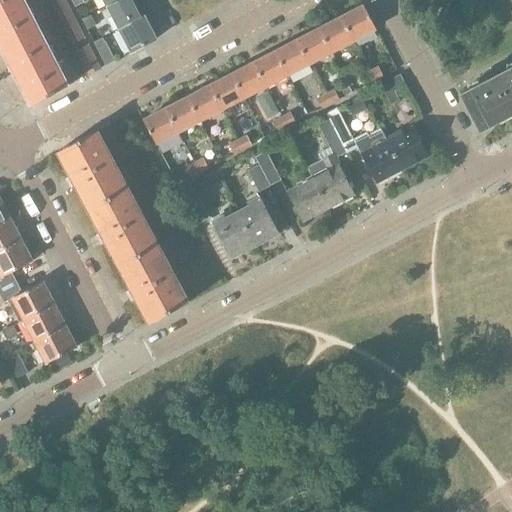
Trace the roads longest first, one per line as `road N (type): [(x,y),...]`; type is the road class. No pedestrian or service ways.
road 1 (residential): [(121,364),(476,180)]
road 2 (residential): [(121,364),(24,171),(4,149)]
road 3 (residential): [(476,180),(383,0)]
road 4 (residential): [(4,149),(180,56)]
road 5 (residential): [(0,427),(121,364)]
road 6 (residential): [(180,56),(289,0)]
